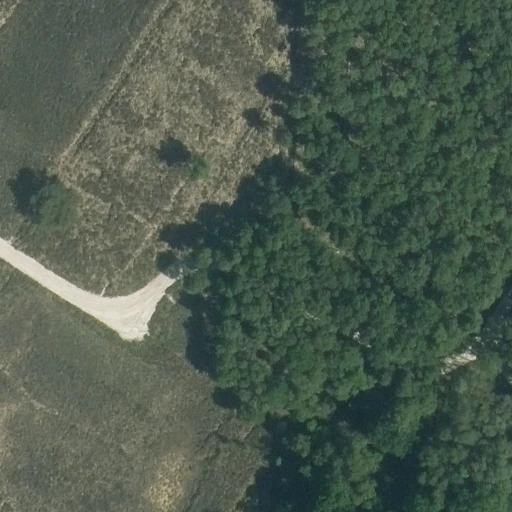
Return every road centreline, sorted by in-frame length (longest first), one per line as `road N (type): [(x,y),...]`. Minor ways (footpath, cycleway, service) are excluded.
road 1 (track): [(511,302),(472,352),(431,366),(408,362),(208,258)]
road 2 (track): [(0,249),(109,312),(129,310),(176,270),(208,258)]
